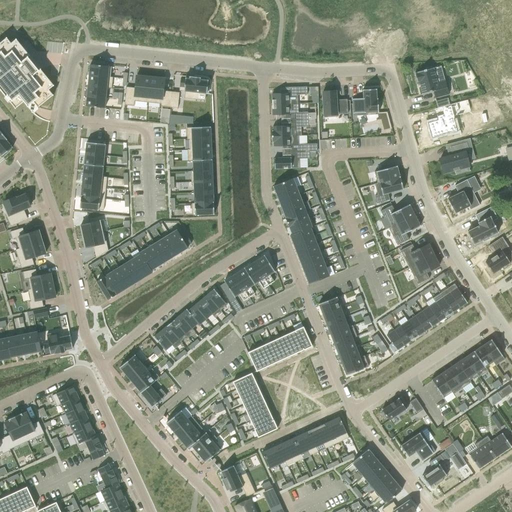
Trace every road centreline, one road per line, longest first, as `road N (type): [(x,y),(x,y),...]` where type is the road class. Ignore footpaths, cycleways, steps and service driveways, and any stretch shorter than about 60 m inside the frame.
road 1 (residential): [(259,69),(75,48),(54,137),(29,156)]
road 2 (residential): [(277,233),(212,271),(97,363)]
road 3 (residential): [(29,156),(97,363)]
road 4 (residential): [(410,146),(384,71),(259,69)]
road 5 (residential): [(410,146),(325,160),(366,267)]
road 6 (residential): [(493,318),(436,226),(410,146)]
road 7 (residential): [(218,511),(97,363)]
road 8 (residential): [(352,413),(493,318)]
road 9 (residential): [(277,233),(265,194),(259,69)]
road 10 (residential): [(83,374),(149,511)]
road 11 (residential): [(352,413),(301,290)]
road 12 (residential): [(429,511),(352,413)]
